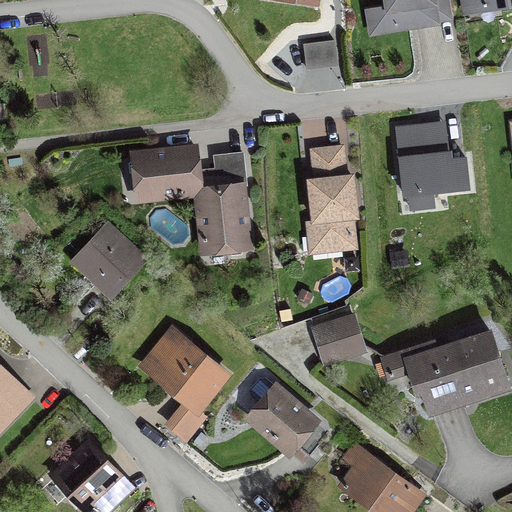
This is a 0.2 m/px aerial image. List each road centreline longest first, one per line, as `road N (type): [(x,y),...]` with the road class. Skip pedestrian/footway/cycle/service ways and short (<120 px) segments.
road 1 (residential): [(0,16),(145,1),(207,33),(249,109),(511,86)]
road 2 (residential): [(0,312),(164,472)]
